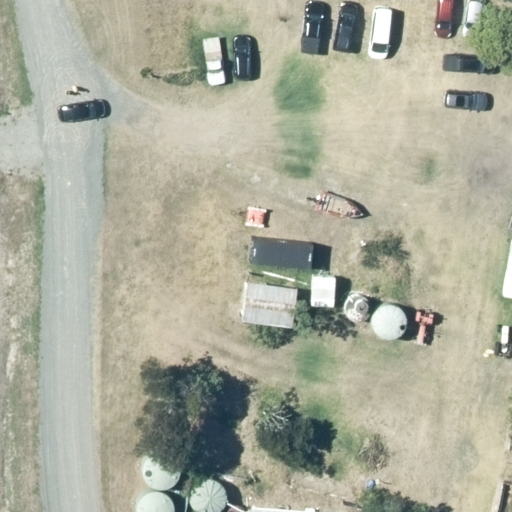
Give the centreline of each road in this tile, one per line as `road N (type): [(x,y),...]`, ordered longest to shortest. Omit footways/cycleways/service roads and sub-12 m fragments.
road 1 (residential): [(100,139),(189,141),(388,220),(511,232)]
road 2 (unclassified): [(90,511),(100,139)]
road 3 (residential): [(511,241),(461,511)]
road 4 (unclassified): [(100,139),(101,97),(73,0)]
